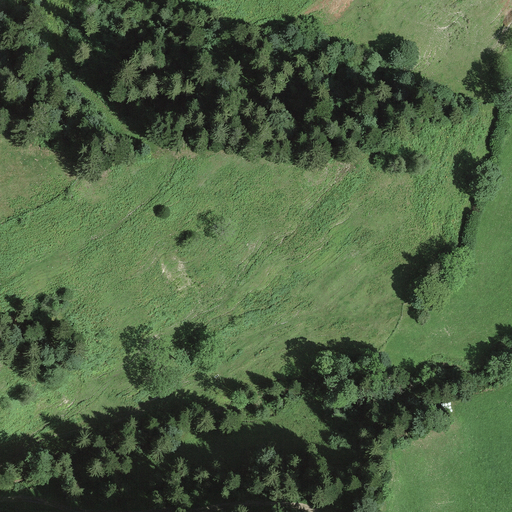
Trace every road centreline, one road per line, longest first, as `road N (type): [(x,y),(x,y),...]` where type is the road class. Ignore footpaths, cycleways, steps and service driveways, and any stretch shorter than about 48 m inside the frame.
road 1 (track): [(0,466),(43,436),(139,410),(305,315)]
road 2 (track): [(317,511),(253,504),(182,511)]
